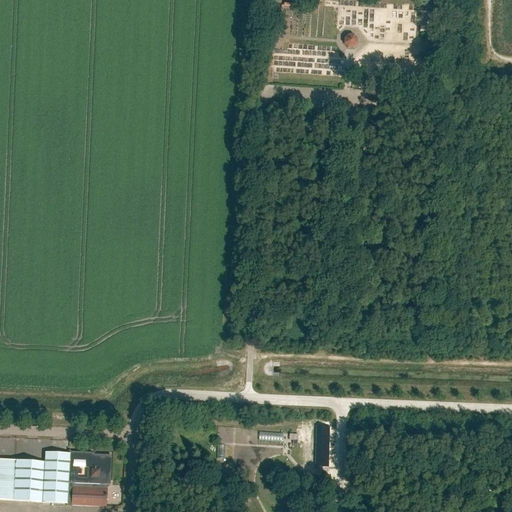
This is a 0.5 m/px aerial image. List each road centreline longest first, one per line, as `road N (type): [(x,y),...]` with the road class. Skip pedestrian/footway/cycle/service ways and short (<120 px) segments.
road 1 (unclassified): [(247,398),(264,97),(270,88),(348,92)]
road 2 (unclassified): [(247,398),(511,409)]
road 3 (unclassified): [(133,434),(140,409),(156,396),(247,398)]
road 4 (residential): [(0,429),(133,434)]
